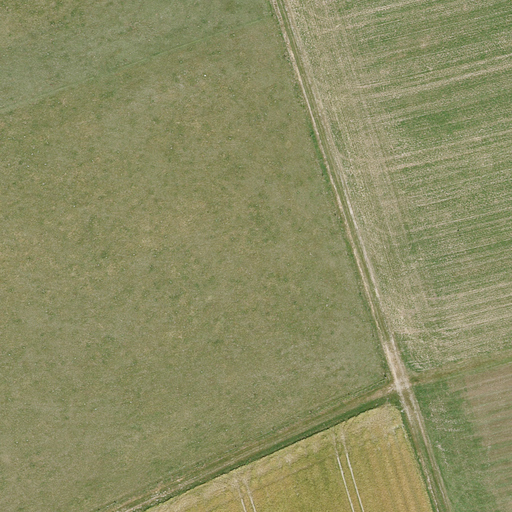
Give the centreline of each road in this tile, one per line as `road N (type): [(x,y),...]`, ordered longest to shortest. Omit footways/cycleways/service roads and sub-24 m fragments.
road 1 (track): [(280,0),(439,511)]
road 2 (track): [(400,386),(125,511)]
